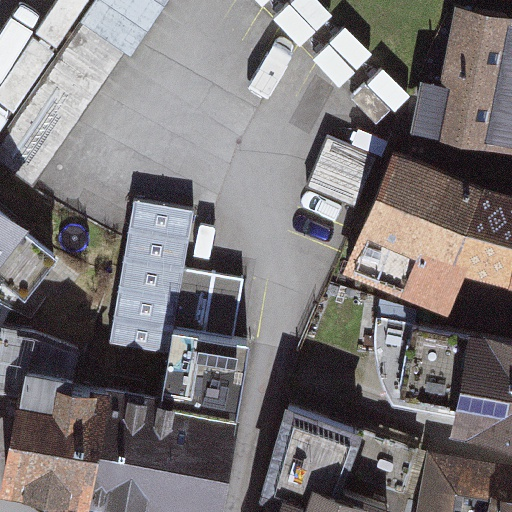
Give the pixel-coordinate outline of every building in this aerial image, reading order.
[(511,19),(469,11),(453,89),(434,85),(424,134),(511,152),(511,19)] [(511,284),(511,192),(497,189),(411,156),(357,276),(460,318),(479,275),(511,284)] [(0,191),(0,317),(1,318),(28,284),(9,270),(44,225),(0,191)] [(6,495),(108,511),(111,511),(132,389),(86,382),(93,340),(0,325),(0,384),(24,389),(6,495)] [(511,437),(511,332),(488,328),(468,429),(511,437)] [(237,511),(267,344),(181,329),(170,395),(132,389),(111,511),(237,511)] [(426,511),(427,511),(439,457),(304,412),(287,487),(301,493),(331,504),(341,479),(415,506),(426,511)] [(511,511),(511,472),(439,457),(427,511),(511,511)] [(301,493),(293,511),(413,511),(415,506),(341,479),(331,504),(301,493)]
